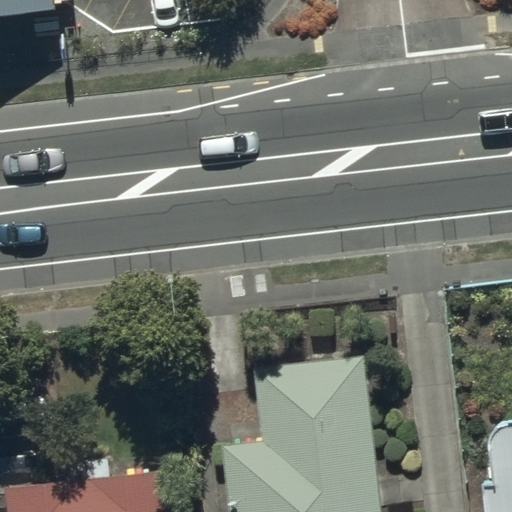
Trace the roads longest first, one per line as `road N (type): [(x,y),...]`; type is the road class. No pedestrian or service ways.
road 1 (secondary): [(418,156),(0,203)]
road 2 (residential): [(418,156),(400,0)]
